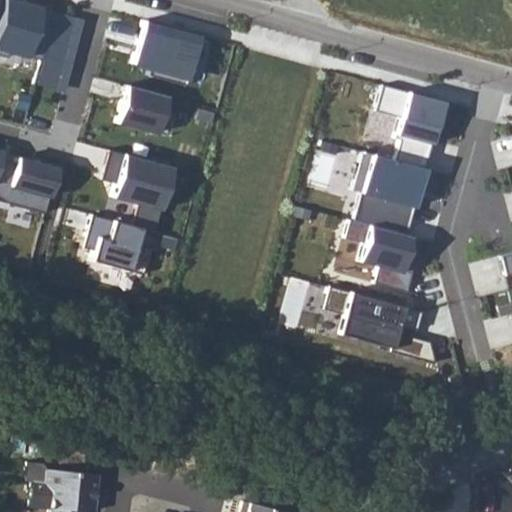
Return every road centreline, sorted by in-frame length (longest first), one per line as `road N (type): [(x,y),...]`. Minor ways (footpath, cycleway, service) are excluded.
road 1 (residential): [(467,341),(449,264),(495,75)]
road 2 (residential): [(495,75),(289,22)]
road 3 (residential): [(0,128),(60,143),(98,0)]
road 4 (residential): [(362,453),(428,459),(511,440)]
